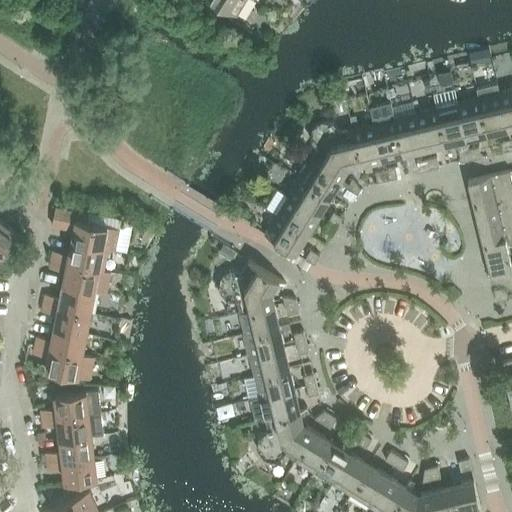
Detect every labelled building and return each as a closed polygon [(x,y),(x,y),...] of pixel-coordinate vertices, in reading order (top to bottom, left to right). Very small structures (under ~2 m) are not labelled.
[(244,0),(212,0),(236,14),(244,0)] [(511,89),(499,92),(508,128),(511,126),(511,89)] [(478,97),(487,133),(508,128),(499,92),(478,97)] [(458,102),(466,138),(487,133),(478,97),(458,102)] [(437,107),(445,143),(466,138),(458,102),(437,107)] [(416,112),(424,148),(445,143),(437,107),(416,112)] [(394,117),(403,153),(424,148),(416,112),(394,117)] [(374,122),(374,123),(382,158),(403,153),(394,117),(374,122)] [(359,153),(353,128),(340,131),(333,122),(321,120),(312,127),(310,138),(317,147),(310,158),(341,177),(348,166),(356,164),(358,171),(363,170),(361,163),(359,153)] [(382,158),(374,123),(353,128),(359,153),(361,163),(382,158)] [(500,141),(503,151),(511,149),(511,145),(510,139),(500,141)] [(479,146),(469,149),(471,159),(481,157),(479,146)] [(458,151),(461,161),(471,159),(469,149),(458,151)] [(427,159),(429,169),(439,166),(437,156),(427,159)] [(341,177),(310,158),(299,177),(330,196),(335,188),(343,193),(349,183),(341,178),(341,177)] [(429,169),(427,159),(416,161),(419,171),(429,169)] [(385,169),(387,179),(397,177),(395,166),(385,169)] [(375,171),(377,182),(387,179),(385,169),(375,171)] [(467,180),(473,202),(511,192),(511,180),(510,170),(467,180)] [(299,177),(288,195),(319,214),(330,196),(299,177)] [(343,193),(353,199),(360,188),(352,177),(349,183),(343,193)] [(511,192),(473,202),(478,223),(511,214),(511,192)] [(319,214),(288,195),(276,214),(307,233),(319,214)] [(73,229),(71,241),(108,248),(115,249),(119,227),(87,221),(89,213),(55,207),(51,225),(73,229)] [(328,220),(337,226),(343,217),(334,211),(328,220)] [(276,214),(265,233),(295,252),(307,233),(276,214)] [(511,214),(478,223),(483,244),(505,240),(511,238),(511,214)] [(0,218),(0,266),(4,261),(0,258),(0,253),(17,232),(0,218)] [(337,226),(328,220),(323,229),(332,235),(337,226)] [(511,275),(511,273),(511,267),(505,240),(483,244),(491,279),(510,274),(511,275)] [(52,259),(103,269),(108,248),(71,241),(68,253),(53,250),(52,259)] [(311,249),(305,258),(314,263),(320,254),(311,249)] [(103,269),(52,259),(50,267),(65,270),(62,283),(94,290),(106,292),(110,271),(103,269)] [(236,300),(239,312),(274,303),(271,291),(276,284),(282,288),(285,282),(248,259),(241,271),(230,269),(220,276),(218,288),(225,298),(236,300)] [(45,293),(43,302),(90,311),(94,290),(62,283),(60,296),(45,293)] [(501,288),(493,289),(496,300),(507,297),(505,289),(501,288)] [(299,311),(296,298),(283,296),(287,314),(299,311)] [(56,313),(54,326),(86,332),(90,311),(43,302),(41,310),(56,313)] [(239,312),(244,333),(279,324),(274,303),(239,312)] [(279,324),(244,333),(249,354),(285,346),(279,324)] [(36,336),(35,344),(82,354),(86,332),(54,326),(51,339),(36,336)] [(293,333),(296,343),(306,340),(304,330),(293,333)] [(306,340),(296,343),(298,353),(308,350),(306,340)] [(82,354),(35,344),(33,353),(48,356),(45,369),(77,376),(89,378),(93,356),(82,354)] [(285,346),(249,354),(255,375),(290,366),(285,346)] [(502,361),(505,374),(511,371),(511,367),(510,359),(502,361)] [(255,375),(260,396),(295,387),(290,366),(255,375)] [(303,375),(306,385),(316,382),(314,372),(303,375)] [(306,385),(308,395),(319,392),(316,382),(306,385)] [(290,411),(300,409),(295,387),(260,396),(265,417),(290,411)] [(41,409),(42,418),(101,411),(98,388),(86,389),(54,393),(56,407),(41,409)] [(307,407),(300,409),(290,411),(265,417),(268,429),(258,436),(256,448),(264,458),(275,460),(284,453),(295,459),(314,428),(303,422),(301,414),(308,412),(307,407)] [(336,416),(325,409),(314,417),(330,427),(336,416)] [(58,424),(59,437),(92,433),(103,432),(101,411),(42,418),(43,426),(58,424)] [(348,436),(357,441),(362,432),(354,427),(348,436)] [(314,428),(295,459),(314,471),(332,440),(314,428)] [(362,432),(357,441),(366,447),(371,438),(362,432)] [(46,452),(47,460),(94,455),(92,433),(59,437),(61,450),(46,452)] [(332,440),(314,471),(332,482),(351,451),(332,440)] [(385,459),(394,464),(399,455),(390,450),(385,459)] [(332,482),(350,493),(369,462),(351,451),(332,482)] [(94,455),(47,460),(48,469),(63,467),(64,481),(97,477),(94,455)] [(394,464),(402,469),(408,460),(399,455),(394,464)] [(468,457),(458,460),(461,470),(471,467),(468,457)] [(350,493),(369,504),(388,474),(369,462),(350,493)] [(438,465),(424,468),(422,481),(441,477),(438,465)] [(369,504),(381,511),(389,511),(399,496),(406,485),(388,474),(369,504)] [(399,496),(389,511),(436,511),(430,489),(417,492),(411,488),(414,481),(410,479),(406,485),(399,496)] [(481,511),(474,479),(452,484),(458,511),(481,511)] [(458,511),(452,484),(430,489),(436,511),(458,511)] [(98,511),(89,490),(41,511),(98,511)]
